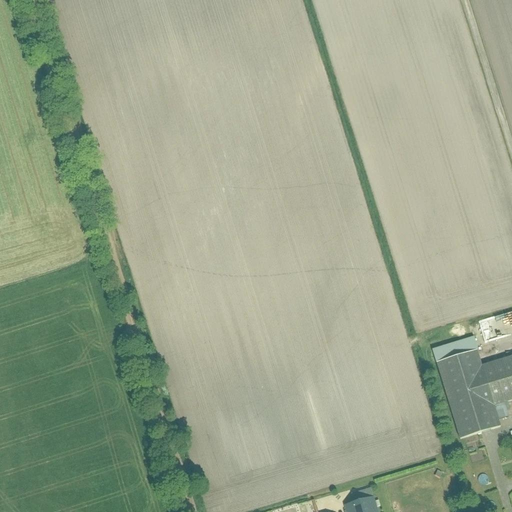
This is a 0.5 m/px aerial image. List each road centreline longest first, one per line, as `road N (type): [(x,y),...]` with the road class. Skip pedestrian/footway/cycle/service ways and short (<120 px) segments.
road 1 (track): [(190,511),(30,0)]
road 2 (track): [(511,146),(467,0)]
